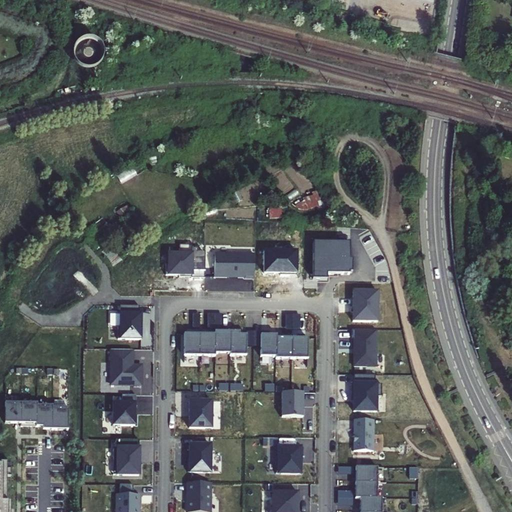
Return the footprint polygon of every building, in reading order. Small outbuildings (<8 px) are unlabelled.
[(76,60),(79,64),(83,67),(88,68),(92,67),(96,65),(99,61),(100,56),(99,51),(97,47),(92,44),(88,43),(83,44),(79,47),(76,51),(75,56),(76,60)] [(297,210),(318,209),(318,198),(296,199),(297,210)] [(327,273),(350,273),(350,271),(352,271),(352,258),(350,258),(350,241),(313,241),(312,278),(327,279),(327,273)] [(165,274),(191,274),(191,248),(191,244),(179,244),(179,253),(168,253),(168,263),(165,263),(165,274)] [(196,248),(191,248),(191,274),(191,277),(204,277),(204,251),(196,251),(196,248)] [(275,250),(265,250),(264,272),(280,272),(280,274),(296,274),(297,250),(290,250),(290,248),(275,248),(275,250)] [(254,253),(215,253),(214,276),(229,276),(229,275),(237,275),(237,276),(245,276),(245,278),(254,278),(254,253)] [(353,291),(353,305),(355,305),(355,311),(353,311),(353,321),(377,321),(378,291),(353,291)] [(119,315),(139,316),(139,307),(119,307),(119,315)] [(140,316),(139,316),(119,315),(119,328),(117,328),(117,341),(140,341),(140,331),(141,331),(141,325),(140,325),(140,316)] [(207,315),(207,328),(221,328),(222,316),(207,315)] [(285,316),(285,329),(300,329),(300,316),(285,316)] [(352,338),(354,338),(354,366),(376,366),(377,330),(352,329),(352,338)] [(214,330),(214,333),(214,352),(230,353),(230,333),(230,330),(214,330)] [(246,334),(246,345),(260,345),(260,334),(260,330),(246,330),(246,334)] [(200,354),(200,333),(183,332),(183,354),(200,354)] [(214,352),(214,333),(200,333),(200,354),(214,354),(214,352)] [(230,333),(230,353),(230,355),(246,356),(246,345),(246,334),(230,333)] [(260,356),(276,356),(276,334),(260,334),(260,345),(260,356)] [(292,356),(292,337),(292,334),(276,334),(276,356),(292,356)] [(292,337),(292,356),(308,356),(308,337),(292,337)] [(132,351),(111,351),(110,387),(141,387),(141,367),(131,367),(131,361),(132,361),(132,351)] [(375,374),(354,374),(354,383),(351,383),(351,394),(354,394),(354,401),(354,411),(376,411),(376,396),(381,396),(381,383),(375,383),(375,374)] [(282,392),(281,416),(303,417),(303,392),(282,392)] [(121,405),(134,405),(135,405),(135,397),(121,396),(121,405)] [(188,400),(188,427),(210,428),(211,400),(188,400)] [(134,427),(134,405),(121,405),(112,404),(112,427),(134,427)] [(3,425),(19,425),(20,425),(20,405),(4,405),(3,425)] [(20,425),(19,425),(19,428),(35,429),(36,407),(36,405),(20,405),(20,425)] [(52,407),(36,407),(35,429),(50,429),(51,409),(52,409),(52,407)] [(68,410),(52,409),(51,409),(50,429),(50,432),(67,432),(68,410)] [(373,420),(353,420),(353,451),(373,451),(373,420)] [(116,450),(140,450),(140,441),(116,441),(116,450)] [(188,459),(186,459),(186,472),(208,472),(209,444),(188,444),(188,459)] [(275,462),(275,474),(300,474),(300,458),(302,458),(302,448),(278,447),(278,462),(275,462)] [(140,459),(140,450),(116,450),(114,450),(114,477),(139,477),(139,465),(138,465),(138,459),(140,459)] [(0,511),(9,511),(10,508),(6,507),(6,463),(0,462),(0,511)] [(355,484),(377,484),(377,468),(355,467),(355,484)] [(208,511),(209,483),(186,483),(186,494),(185,511),(208,511)] [(118,484),(118,494),(131,494),(132,484),(118,484)] [(377,484),(355,484),(355,499),(360,499),(377,499),(377,484)] [(272,493),(271,511),(297,511),(297,493),(272,493)] [(138,495),(131,494),(118,494),(115,494),(114,511),(136,511),(136,503),(138,503),(138,495)] [(381,511),(382,499),(377,499),(360,499),(359,511),(381,511)]
